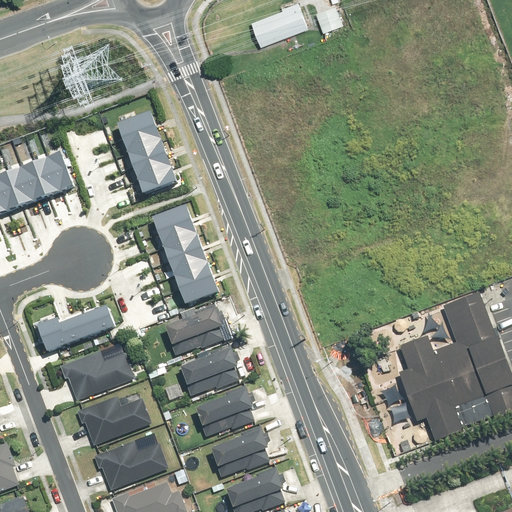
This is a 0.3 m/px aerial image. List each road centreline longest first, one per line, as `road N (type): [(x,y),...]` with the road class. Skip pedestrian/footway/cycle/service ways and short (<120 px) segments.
road 1 (secondary): [(360,511),(184,71)]
road 2 (residential): [(0,295),(80,511)]
